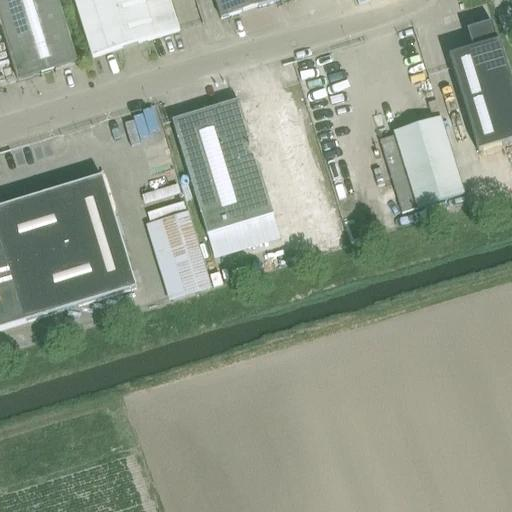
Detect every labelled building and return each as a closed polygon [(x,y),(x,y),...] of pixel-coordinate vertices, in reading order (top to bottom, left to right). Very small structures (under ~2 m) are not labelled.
[(56,0),(0,0),(0,24),(17,82),(76,64),(56,0)] [(147,0),(73,0),(92,59),(159,37),(147,0)] [(215,0),(221,20),(279,2),(278,0),(215,0)] [(511,142),(511,87),(498,43),(497,43),(491,24),(466,31),(472,51),(448,58),(478,153),(511,142)] [(239,102),(172,122),(207,237),(274,217),(239,102)] [(155,106),(130,113),(133,123),(158,115),(155,106)] [(395,137),(380,142),(402,214),(464,196),(440,119),(394,133),(395,137)] [(127,138),(135,153),(161,139),(154,124),(127,138)] [(0,331),(135,290),(101,178),(0,209),(0,331)] [(178,184),(162,188),(161,180),(139,185),(143,203),(180,196),(178,184)] [(149,225),(173,302),(173,303),(211,291),(188,214),(149,225)]
